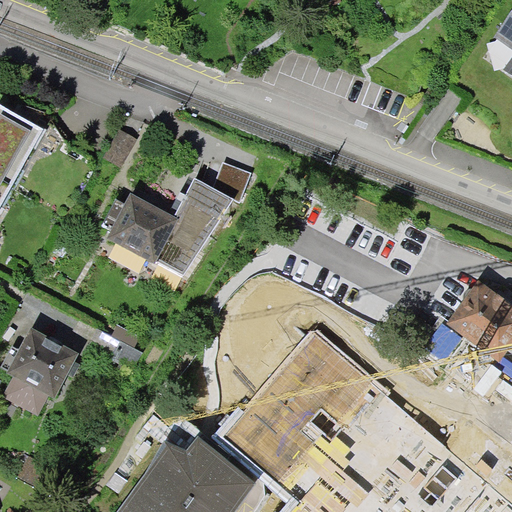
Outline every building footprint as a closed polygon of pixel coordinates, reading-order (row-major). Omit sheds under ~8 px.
[(511,22),(498,43),(511,52),(511,67),(505,77),(511,81),(511,22)] [(0,214),(46,134),(0,108),(0,214)] [(136,143),(118,134),(103,164),(121,173),(136,143)] [(176,217),(128,193),(107,240),(186,278),(237,202),(195,182),(176,217)] [(511,347),(511,306),(480,283),(448,326),(500,364),(511,347)] [(83,356),(34,330),(9,377),(59,403),(83,356)] [(141,352),(99,332),(88,353),(131,373),(141,352)] [(230,511),(250,486),(199,445),(189,457),(166,449),(117,511),(230,511)]
